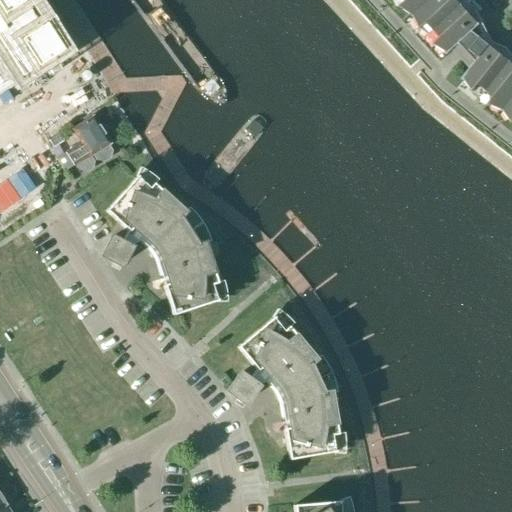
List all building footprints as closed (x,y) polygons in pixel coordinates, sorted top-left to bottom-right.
[(25,0),(0,0),(0,86),(58,48),(25,0)] [(404,0),(407,2),(401,8),(400,7),(400,9),(413,17),(413,18),(420,31),(421,30),(427,24),(441,40),(435,45),(434,45),(434,46),(446,54),(448,55),(454,50),(471,69),(463,80),(464,81),(473,93),(474,93),(473,92),(478,86),(495,99),(490,105),(489,105),(488,106),(502,112),(503,113),(511,124),(511,64),(497,53),(501,48),(507,51),(507,49),(494,44),(492,43),(489,47),(472,33),(483,23),(482,22),(475,8),(474,9),(477,14),(472,19),(455,0),(404,0)] [(109,159),(110,152),(107,147),(109,145),(92,118),(71,131),(80,145),(57,159),(65,172),(88,158),(93,155),(96,161),(103,163),(109,159)] [(148,189),(136,178),(104,213),(148,252),(154,261),(172,317),(216,302),(211,286),(216,285),(203,244),(203,242),(203,239),(202,236),(202,234),(201,232),(200,229),(198,226),(197,225),(196,223),(193,220),(191,218),(188,216),(185,214),(184,214),(152,185),(148,189)] [(120,268),(129,249),(110,239),(100,258),(120,268)] [(283,332),(272,319),(236,349),(273,394),(278,403),(288,461),(334,453),(331,437),(336,436),(329,393),(329,390),(329,388),(329,385),(329,382),(328,379),(328,377),(327,375),(326,373),(324,370),(321,367),(320,365),(318,364),(315,361),(287,328),(283,332)] [(243,405),(255,388),(237,376),(225,393),(243,405)] [(339,511),(339,503),(292,507),(292,511),(339,511)]
